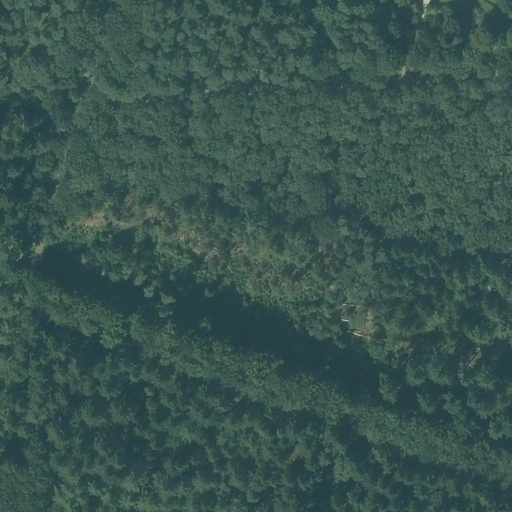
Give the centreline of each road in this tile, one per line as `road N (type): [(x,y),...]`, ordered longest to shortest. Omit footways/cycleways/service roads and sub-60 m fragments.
road 1 (unclassified): [(511,68),(84,101)]
road 2 (unclassified): [(0,378),(84,101)]
